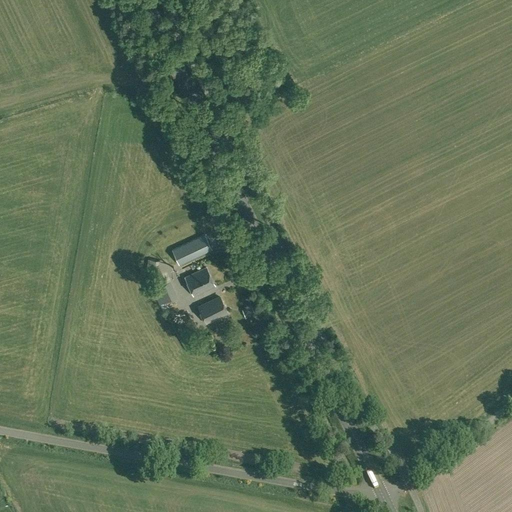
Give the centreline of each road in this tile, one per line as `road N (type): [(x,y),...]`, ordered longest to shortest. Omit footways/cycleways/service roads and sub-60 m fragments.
road 1 (secondary): [(380,491),(141,0)]
road 2 (tertiary): [(380,491),(340,492),(0,429)]
road 3 (unclassified): [(380,491),(407,481),(511,404)]
